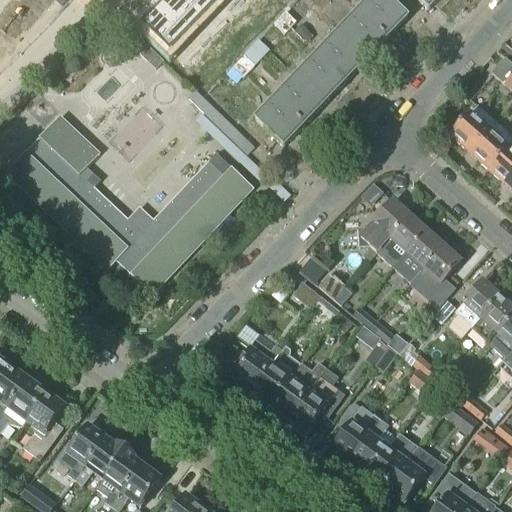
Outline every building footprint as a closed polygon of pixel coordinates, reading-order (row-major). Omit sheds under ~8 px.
[(174,0),(171,0),(158,14),(185,41),(200,25),(174,0)] [(206,0),(174,0),(200,25),(216,9),(206,0)] [(206,0),(216,9),(224,0),(206,0)] [(432,0),(388,0),(417,27),(438,5),(432,0)] [(367,1),(346,23),(378,54),(399,32),(367,1)] [(257,8),(252,14),(260,22),(265,16),(257,8)] [(158,14),(142,31),(170,57),(185,41),(158,14)] [(252,14),(246,20),(254,28),(260,22),(252,14)] [(309,17),(304,23),(312,31),(318,25),(309,17)] [(304,23),(298,28),(307,37),(312,31),(304,23)] [(346,23),(326,44),(358,74),(378,54),(346,23)] [(227,39),(222,45),(230,53),(236,47),(227,39)] [(326,44),(306,65),(338,95),(358,74),(326,44)] [(139,47),(134,52),(148,66),(156,59),(141,45),(139,47)] [(222,45),(216,51),(224,59),(230,53),(222,45)] [(269,59),(264,64),(272,73),(278,67),(269,59)] [(264,64),(258,70),(267,78),(272,73),(264,64)] [(306,65),(286,86),(318,116),(338,95),(306,65)] [(194,74),(188,80),(197,88),(202,82),(194,74)] [(286,86),(266,107),(298,137),(318,116),(286,86)] [(232,98),(226,104),(235,112),(240,106),(232,98)] [(226,104),(220,110),(229,118),(235,112),(226,104)] [(266,107),(245,129),(277,159),(298,137),(266,107)] [(451,141),(490,176),(511,151),(511,141),(478,111),(451,141)] [(98,158),(60,122),(61,121),(60,121),(5,179),(6,180),(6,179),(107,274),(106,275),(108,276),(120,263),(131,273),(128,277),(154,301),(155,300),(154,300),(253,194),(254,195),(255,194),(216,158),(186,190),(195,199),(184,212),(174,203),(154,224),(140,212),(120,233),(107,221),(116,212),(94,192),(100,186),(87,173),(100,159),(99,157),(98,158)] [(228,127),(222,133),(231,142),(237,136),(228,127)] [(237,136),(231,142),(240,150),(246,144),(237,136)] [(246,144),(240,150),(249,158),(254,153),(246,144)] [(494,179),(511,195),(511,151),(490,176),(494,179)] [(254,153),(249,158),(258,167),(263,161),(254,153)] [(367,234),(359,235),(360,251),(366,251),(368,251),(367,255),(362,262),(368,267),(373,262),(374,263),(377,259),(410,222),(393,206),(389,210),(373,228),(374,229),(369,234),(368,234),(367,234)] [(410,222),(377,259),(383,264),(394,273),(407,259),(427,236),(410,222)] [(407,259),(394,273),(410,288),(411,289),(424,274),(444,252),(427,236),(407,259)] [(411,289),(410,290),(438,315),(442,311),(447,305),(457,294),(446,284),(461,267),(444,252),(424,274),(411,289)] [(313,261),(299,277),(314,288),(327,273),(313,261)] [(326,297),(335,305),(345,293),(328,279),(318,291),(326,297)] [(471,333),(480,324),(500,302),(483,286),(463,309),(454,318),(471,333)] [(312,314),(322,302),(303,287),(293,299),(312,314)] [(345,293),(335,305),(341,310),(351,298),(345,293)] [(332,310),(322,302),(312,314),(311,316),(311,317),(316,322),(324,320),(332,310)] [(488,349),(497,339),(511,321),(511,312),(500,302),(480,324),(471,333),(488,349)] [(411,346),(409,348),(415,354),(417,351),(434,332),(437,334),(455,313),(447,305),(442,311),(438,315),(411,346)] [(374,338),(385,347),(391,339),(358,311),(351,320),(373,339),(374,338)] [(339,316),(331,327),(345,337),(353,326),(339,316)] [(511,321),(497,339),(488,349),(505,363),(511,355),(511,321)] [(375,350),(379,344),(362,332),(355,342),(372,354),(375,350)] [(235,381),(233,384),(236,386),(234,389),(242,394),(245,397),(247,395),(247,394),(251,397),(282,356),(274,350),(269,356),(254,344),(247,354),(250,356),(234,378),(236,379),(235,381)] [(375,350),(365,365),(374,371),(384,356),(388,351),(379,344),(375,350)] [(282,356),(251,397),(253,398),(261,404),(259,406),(259,407),(269,415),(291,384),(290,383),(301,368),(289,360),(290,358),(290,354),(285,351),(282,356)] [(384,356),(374,371),(383,378),(394,363),(397,358),(388,351),(384,356)] [(511,355),(505,363),(501,367),(511,375),(511,355)] [(419,360),(412,369),(418,374),(425,379),(430,372),(432,370),(419,360)] [(0,361),(0,385),(12,370),(0,361)] [(291,384),(269,415),(281,423),(283,420),(290,425),(320,384),(319,383),(326,374),(325,373),(318,367),(312,376),(301,368),(290,383),(291,384)] [(0,423),(27,386),(20,382),(23,378),(12,370),(0,385),(0,408),(0,423)] [(430,372),(425,379),(432,385),(437,389),(444,380),(435,373),(432,370),(430,372)] [(320,384),(290,425),(297,430),(295,433),(305,441),(306,439),(307,438),(307,439),(321,421),(324,424),(326,425),(345,400),(331,391),(338,382),(326,374),(319,383),(320,384)] [(418,374),(408,386),(422,398),(432,385),(425,379),(418,374)] [(34,392),(27,386),(0,423),(0,437),(7,429),(22,433),(26,427),(25,427),(48,396),(37,388),(34,392)] [(440,400),(433,395),(425,405),(433,410),(440,400)] [(40,465),(63,433),(54,427),(64,413),(57,408),(60,405),(48,396),(25,427),(26,427),(36,435),(25,449),(23,453),(40,465)] [(462,396),(456,404),(468,414),(474,407),(475,406),(471,402),(462,396)] [(474,407),(468,414),(481,424),(482,422),(488,416),(475,406),(474,407)] [(468,442),(478,428),(450,408),(441,421),(468,442)] [(361,412),(356,409),(350,410),(339,424),(340,430),(346,434),(331,455),(333,456),(331,458),(341,465),(343,463),(350,468),(381,426),(374,422),(374,421),(361,411),(361,412)] [(354,477),(366,486),(389,454),(397,442),(386,434),(388,432),(381,426),(350,468),(357,473),(354,477)] [(66,458),(60,466),(71,474),(66,480),(67,481),(74,486),(105,444),(99,440),(101,436),(91,428),(88,432),(86,431),(66,458)] [(501,446),(488,435),(478,446),(492,458),(501,446)] [(380,490),(387,495),(417,453),(418,452),(399,439),(397,442),(389,454),(366,486),(377,494),(380,490)] [(105,444),(74,486),(82,492),(93,477),(104,485),(126,454),(116,446),(113,450),(105,444)] [(417,453),(387,495),(394,500),(392,503),(402,510),(403,508),(406,510),(425,484),(433,490),(447,472),(418,452),(417,453)] [(511,454),(510,453),(502,465),(511,472),(511,454)] [(104,485),(97,494),(108,502),(104,507),(104,508),(109,511),(112,511),(142,471),(135,466),(136,465),(138,462),(126,454),(104,485)] [(142,471),(112,511),(122,511),(129,504),(140,511),(141,511),(161,485),(160,484),(163,480),(152,472),(149,476),(142,471)] [(438,511),(468,511),(477,499),(476,498),(448,477),(429,502),(440,510),(438,511)] [(33,511),(55,511),(57,510),(29,490),(20,502),(33,511)] [(468,511),(496,511),(497,510),(479,497),(477,499),(468,511)] [(185,500),(176,511),(204,511),(205,511),(194,503),(192,506),(189,503),(185,500)]
